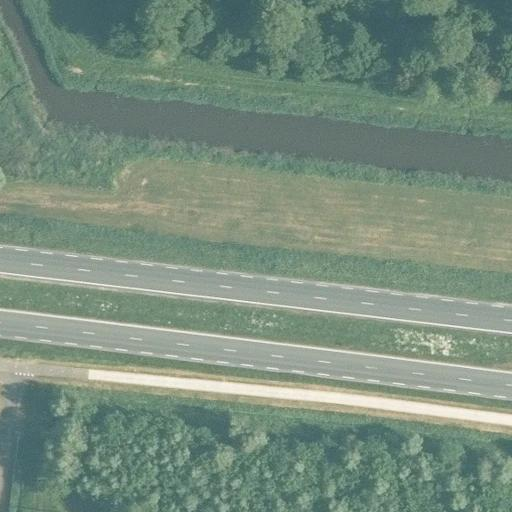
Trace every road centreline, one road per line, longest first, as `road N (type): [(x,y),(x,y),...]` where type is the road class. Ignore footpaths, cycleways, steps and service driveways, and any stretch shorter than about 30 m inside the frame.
road 1 (primary): [(511,330),(0,267)]
road 2 (primary): [(0,332),(511,390)]
road 3 (track): [(43,511),(37,432),(10,390)]
